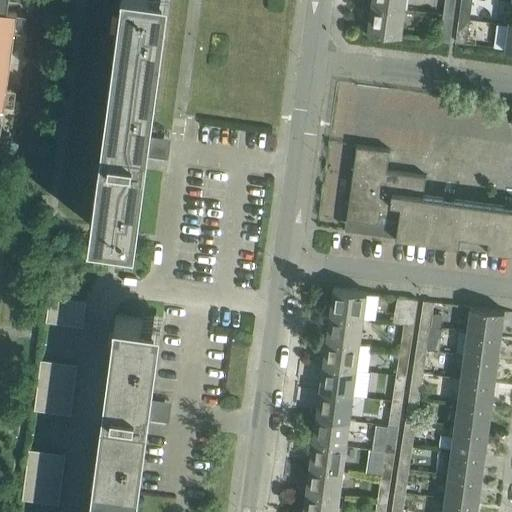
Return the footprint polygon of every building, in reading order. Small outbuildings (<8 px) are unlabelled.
[(8,10),(8,0),(0,0),(0,105),(5,106),(17,12),(8,10)] [(91,225),(91,226),(138,232),(146,170),(148,154),(165,156),(167,156),(168,146),(145,143),(146,135),(151,135),(152,127),(168,0),(122,0),(93,223),(92,223),(91,225)] [(405,8),(405,0),(371,0),(371,2),(368,2),(367,3),(371,4),(371,3),(405,8)] [(454,14),(455,0),(445,0),(443,13),(454,14)] [(470,19),(472,0),(461,0),(459,17),(470,19)] [(401,33),(405,8),(371,3),(371,4),(368,28),(364,27),(364,28),(401,33)] [(450,40),(454,14),(443,13),(440,39),(450,40)] [(467,42),(470,19),(459,17),(456,41),(467,42)] [(496,22),(493,46),(504,48),(511,48),(511,24),(508,24),(496,22)] [(511,206),(424,195),(427,175),(388,169),(390,149),(357,144),(347,217),(379,221),(381,211),(400,213),(397,235),(398,235),(398,233),(458,241),(458,243),(460,243),(462,232),(487,236),(486,247),(488,247),(488,246),(511,248),(511,206)] [(330,312),(363,317),(364,317),(367,291),(333,287),(330,311),(327,311),(327,312),(330,312)] [(59,321),(62,296),(50,295),(47,320),(59,321)] [(414,323),(418,297),(397,295),(393,320),(404,321),(414,323)] [(71,323),(73,298),(62,296),(59,321),(71,323)] [(86,300),(85,300),(73,298),(71,323),(83,325),(86,300)] [(431,324),(434,300),(424,298),(420,322),(431,324)] [(502,334),(505,310),(471,305),(468,329),(502,334)] [(360,342),(363,317),(330,312),(326,336),(324,336),(323,337),(326,338),(360,342)] [(136,511),(147,433),(151,407),(168,410),(167,418),(168,418),(170,409),(146,405),(147,397),(152,398),(162,320),(116,313),(115,316),(116,317),(89,511),(136,511)] [(410,348),(414,323),(404,321),(400,347),(410,348)] [(427,348),(431,324),(420,322),(416,346),(427,348)] [(499,357),(502,334),(468,329),(464,353),(499,357)] [(356,368),(360,342),(326,338),(323,362),(320,361),(320,363),(323,363),(356,368)] [(416,346),(413,370),(424,372),(427,348),(416,346)] [(407,374),(410,348),(400,347),(396,372),(407,374)] [(495,381),(499,357),(464,353),(461,377),(495,381)] [(50,385),(54,360),(42,358),(38,383),(50,385)] [(62,386),(66,362),(54,360),(50,385),(62,386)] [(74,388),(78,363),(66,362),(62,386),(74,388)] [(317,387),(317,388),(320,388),(320,389),(353,393),(367,395),(370,370),(356,368),(323,363),(320,387),(317,387)] [(420,395),(424,372),(413,370),(409,394),(420,395)] [(403,399),(407,374),(396,372),(392,398),(403,399)] [(492,405),(495,381),(461,377),(458,401),(492,405)] [(47,410),(50,385),(38,383),(35,408),(47,410)] [(59,411),(62,386),(50,385),(47,410),(59,411)] [(71,413),(74,388),(62,386),(59,411),(71,413)] [(349,419),(353,393),(320,389),(316,413),(313,412),(313,413),(316,414),(349,419)] [(417,419),(420,395),(409,394),(406,418),(417,419)] [(399,425),(403,399),(392,398),(389,423),(399,425)] [(489,429),(492,405),(458,401),(455,424),(489,429)] [(346,444),(349,419),(316,414),(313,438),(310,438),(310,439),(313,440),(346,444)] [(413,443),(417,419),(406,418),(402,441),(413,443)] [(395,450),(399,425),(389,423),(385,449),(395,450)] [(485,453),(489,429),(455,424),(452,448),(485,453)] [(343,470),(346,444),(313,440),(310,464),(307,463),(307,465),(309,465),(343,470)] [(409,467),(413,443),(402,441),(398,465),(409,467)] [(38,474),(42,449),(30,447),(27,472),(38,474)] [(482,477),(485,453),(452,448),(448,472),(482,477)] [(50,476),(54,451),(42,449),(38,474),(50,476)] [(391,476),(395,450),(385,449),(381,474),(391,476)] [(62,477),(66,452),(54,451),(50,476),(62,477)] [(339,495),(343,470),(309,465),(306,490),(303,489),(303,490),(339,495)] [(406,491),(409,467),(398,465),(395,489),(406,491)] [(35,499),(38,474),(27,472),(23,497),(35,499)] [(479,501),(482,477),(448,472),(445,496),(479,501)] [(47,500),(50,476),(38,474),(35,499),(47,500)] [(388,501),(391,476),(381,474),(377,500),(388,501)] [(59,502),(62,477),(50,476),(47,500),(59,502)] [(402,511),(406,491),(395,489),(391,511),(402,511)] [(337,511),(339,495),(303,490),(303,491),(306,491),(303,511),(337,511)] [(477,511),(479,501),(445,496),(443,511),(477,511)] [(385,511),(388,501),(377,500),(375,511),(385,511)]
